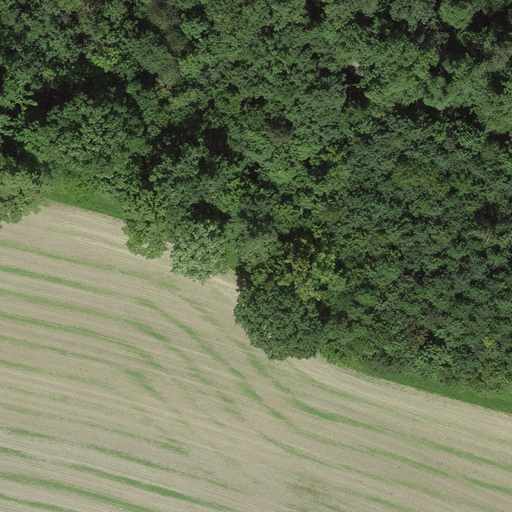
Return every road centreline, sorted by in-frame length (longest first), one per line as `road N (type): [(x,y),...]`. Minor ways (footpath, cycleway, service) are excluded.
road 1 (track): [(0,188),(165,220),(214,239),(342,351),(511,398)]
road 2 (track): [(259,0),(343,64),(511,127)]
